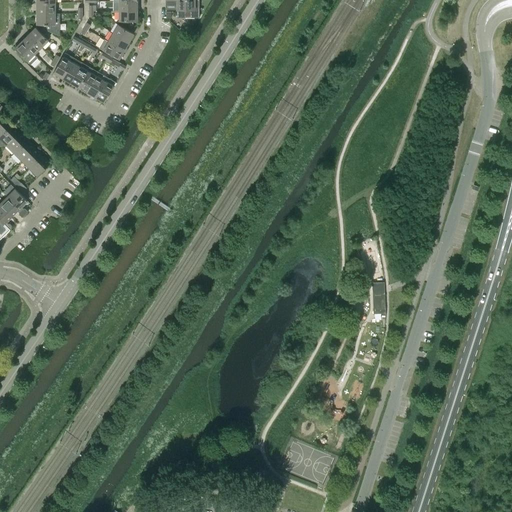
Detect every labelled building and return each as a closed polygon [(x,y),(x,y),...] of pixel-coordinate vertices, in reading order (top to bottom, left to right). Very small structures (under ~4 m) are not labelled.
[(199,0),(176,0),(176,1),(176,18),(199,18),(199,0)] [(119,11),(137,11),(137,1),(113,1),(113,11),(119,11)] [(55,2),(37,2),(37,13),(53,13),(55,13),(55,2)] [(137,11),(119,11),(119,21),(137,21),(137,11)] [(55,13),(53,13),(37,13),(37,25),(55,25),(55,13)] [(113,33),(128,42),(133,33),(118,25),(113,33)] [(29,34),(41,47),(48,40),(36,27),(29,34)] [(113,33),(108,41),(108,42),(123,51),(128,42),(113,33)] [(22,41),(34,54),(41,47),(29,34),(22,41)] [(123,51),(108,42),(108,41),(104,39),(99,48),(103,50),(118,59),(123,51)] [(34,54),(22,41),(14,49),(27,61),(34,54)] [(53,73),(62,78),(74,57),(65,52),(62,57),(53,73)] [(62,78),(70,83),(82,62),(74,57),(62,78)] [(70,83),(79,87),(91,67),(82,62),(70,83)] [(79,87),(87,92),(99,72),(91,67),(79,87)] [(87,92),(95,97),(107,77),(99,72),(87,92)] [(104,102),(113,87),(116,82),(107,77),(95,97),(104,102)] [(0,135),(11,125),(3,117),(0,119),(0,135)] [(0,138),(6,145),(18,132),(11,125),(0,135),(0,138)] [(14,153),(26,140),(18,132),(6,145),(14,153)] [(21,160),(34,148),(26,140),(14,153),(21,160)] [(29,168),(42,156),(34,148),(21,160),(29,168)] [(42,156),(29,168),(37,176),(49,164),(42,156)] [(7,197),(25,215),(28,212),(25,209),(23,208),(21,207),(27,201),(15,189),(7,197)] [(25,215),(7,197),(0,203),(0,205),(11,217),(17,211),(19,213),(19,215),(22,218),(25,215)] [(11,217),(0,205),(0,221),(9,230),(13,227),(9,224),(8,224),(6,222),(11,217)] [(0,239),(9,230),(0,221),(0,239)] [(373,310),(385,309),(384,297),(384,282),(372,282),(373,310)]
